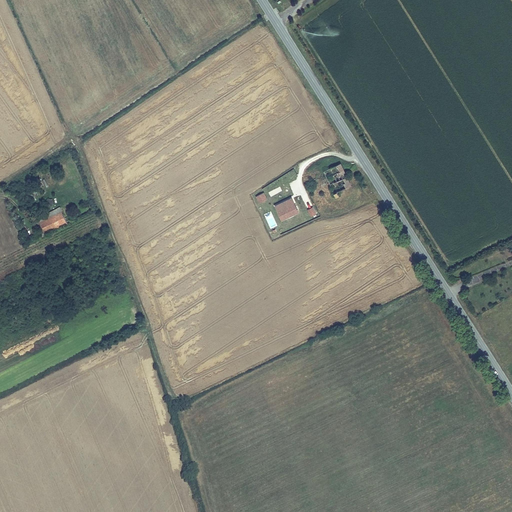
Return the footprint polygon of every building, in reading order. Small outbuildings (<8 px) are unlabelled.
[(340,165),(323,173),(336,198),(339,197),(337,193),(351,186),(340,165)] [(269,192),(271,196),(282,191),(280,187),(269,192)] [(256,196),(259,204),(268,200),(264,192),(256,196)] [(300,214),(293,199),(282,204),(290,219),(300,214)] [(290,219),(282,204),(277,207),(284,221),(290,219)] [(307,210),(311,217),(317,214),(313,207),(307,210)] [(59,215),(37,225),(42,235),(64,224),(59,215)]
